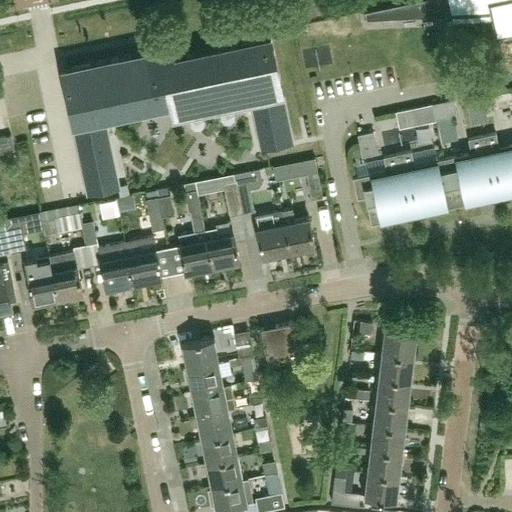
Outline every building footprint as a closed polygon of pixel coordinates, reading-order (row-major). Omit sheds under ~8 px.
[(511,0),(447,0),(450,12),(485,10),(491,8),(497,35),(511,32),(511,0)] [(174,56),(146,62),(143,50),(62,67),(86,184),(117,177),(105,119),(171,105),(173,117),(251,100),(261,147),(292,140),(270,36),(174,56)] [(511,91),(503,93),(505,102),(511,100),(511,91)] [(457,114),(453,98),(432,102),(435,118),(457,114)] [(412,107),(394,110),(398,126),(415,122),(412,107)] [(378,152),(373,130),(357,133),(362,155),(378,152)] [(471,151),(446,157),(456,205),(472,201),(478,200),(478,197),(484,196),(498,193),(511,190),(511,189),(511,142),(499,146),(496,131),(486,134),(468,137),(471,151)] [(0,152),(13,149),(10,134),(0,136),(0,152)] [(386,169),(353,176),(357,197),(365,195),(371,223),(388,219),(394,218),(393,215),(400,214),(413,211),(427,208),(434,206),(435,209),(441,208),(456,205),(446,157),(414,164),(411,149),(401,152),(383,155),(386,169)] [(304,166),(311,199),(323,196),(316,164),(304,166)] [(253,209),(247,178),(241,179),(235,180),(241,212),(253,209)] [(195,180),(183,182),(184,190),(197,188),(195,180)] [(241,212),(235,180),(223,183),(230,214),(241,212)] [(127,183),(118,185),(120,195),(129,193),(127,183)] [(199,200),(197,188),(184,190),(183,190),(186,203),(187,202),(199,200)] [(174,213),(170,193),(158,196),(162,215),(174,213)] [(162,215),(158,196),(146,198),(152,230),(164,227),(162,215)] [(199,200),(187,202),(188,209),(190,209),(194,229),(205,227),(199,200)] [(77,203),(39,210),(41,219),(46,219),(54,217),(79,212),(77,203)] [(97,241),(93,223),(97,222),(99,213),(98,208),(88,210),(79,212),(82,226),(81,226),(85,244),(97,241)] [(262,255),(288,250),(281,215),(280,208),(256,213),(259,227),(257,227),(262,255)] [(82,226),(79,212),(54,217),(46,219),(48,233),(81,226),(82,226)] [(314,245),(309,217),(295,220),(293,212),(281,215),(288,250),(314,245)] [(232,233),(231,229),(229,220),(216,222),(217,226),(206,228),(205,228),(212,265),(239,260),(234,232),(232,233)] [(26,248),(22,224),(6,227),(11,251),(26,248)] [(0,252),(11,251),(6,227),(0,228),(0,252)] [(212,265),(205,228),(206,228),(205,227),(194,229),(177,232),(185,271),(212,265)] [(162,275),(156,248),(154,235),(126,240),(134,281),(162,275)] [(134,281),(126,240),(98,246),(106,286),(134,281)] [(83,291),(77,265),(74,249),(49,254),(58,296),(83,291)] [(58,296),(49,254),(25,259),(33,301),(58,296)] [(0,307),(9,306),(7,292),(14,290),(7,259),(0,260),(0,307)] [(372,320),(360,319),(358,331),(371,333),(372,320)] [(298,354),(292,321),(261,327),(267,360),(272,359),(296,354),(298,354)] [(414,355),(417,331),(383,327),(380,351),(414,355)] [(254,353),(249,329),(234,332),(239,356),(240,355),(254,353)] [(220,360),(215,335),(181,342),(186,366),(220,360)] [(350,357),(362,358),(364,349),(351,347),(350,357)] [(378,375),(411,379),(414,355),(380,351),(378,375)] [(258,376),(254,353),(240,355),(245,379),(258,376)] [(225,376),(240,371),(236,358),(221,363),(225,376)] [(191,390),(224,383),(220,360),(186,366),(191,390)] [(378,375),(367,374),(367,380),(377,381),(375,399),(408,403),(411,379),(378,375)] [(227,397),(232,396),(229,382),(224,383),(191,390),(196,413),(229,406),(227,397)] [(367,388),(358,387),(357,396),(366,397),(367,388)] [(248,393),(250,402),(263,400),(261,391),(248,393)] [(375,399),(372,423),(406,427),(408,403),(375,399)] [(234,430),(229,406),(196,413),(201,437),(234,430)] [(344,406),(343,420),(352,420),(354,407),(344,406)] [(266,415),(253,417),(255,426),(268,423),(266,415)] [(351,442),(354,422),(340,420),(338,440),(351,442)] [(369,447),(403,451),(406,427),(372,423),(369,447)] [(234,430),(201,437),(205,460),(239,453),(234,430)] [(272,447),(271,438),(258,441),(259,449),(272,447)] [(369,447),(359,446),(359,451),(369,452),(366,470),(400,474),(403,451),(369,447)] [(239,454),(239,453),(205,460),(210,484),(244,477),(239,454)] [(277,470),(275,459),(262,461),(264,473),(277,470)] [(366,470),(364,495),(397,499),(400,474),(366,470)] [(358,504),(360,492),(343,490),(344,476),(334,475),(331,501),(358,504)] [(248,501),(248,500),(252,500),(248,476),(244,477),(210,484),(215,508),(248,501)] [(281,491),(256,496),(258,510),(284,505),(281,491)]
